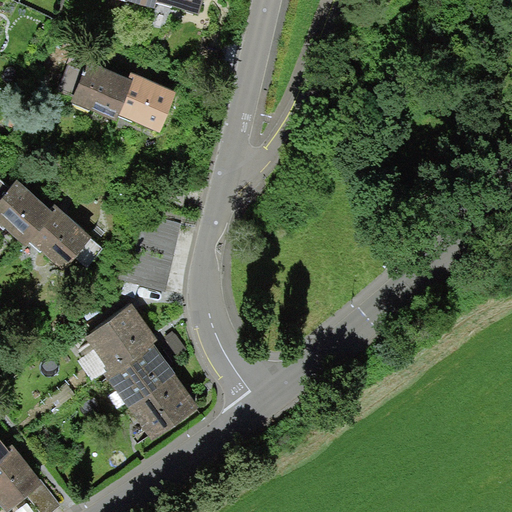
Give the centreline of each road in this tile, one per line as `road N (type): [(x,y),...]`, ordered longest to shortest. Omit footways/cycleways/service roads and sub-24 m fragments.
road 1 (residential): [(511,182),(415,280),(257,400)]
road 2 (residential): [(343,0),(306,97),(262,160),(224,188)]
road 3 (unclassified): [(224,188),(206,263),(206,308),(257,400)]
road 4 (unclassified): [(267,0),(224,188)]
road 5 (residential): [(257,400),(100,511)]
